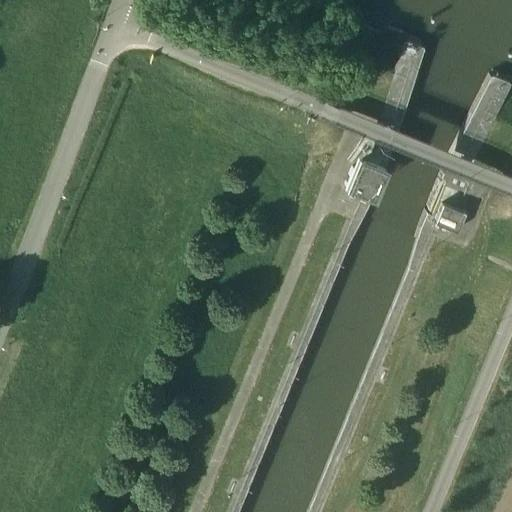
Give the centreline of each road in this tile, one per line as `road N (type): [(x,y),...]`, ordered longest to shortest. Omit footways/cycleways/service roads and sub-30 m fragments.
road 1 (unclassified): [(511,187),(124,25)]
road 2 (unclassified): [(124,25),(0,340)]
road 3 (unclassified): [(428,511),(511,311)]
